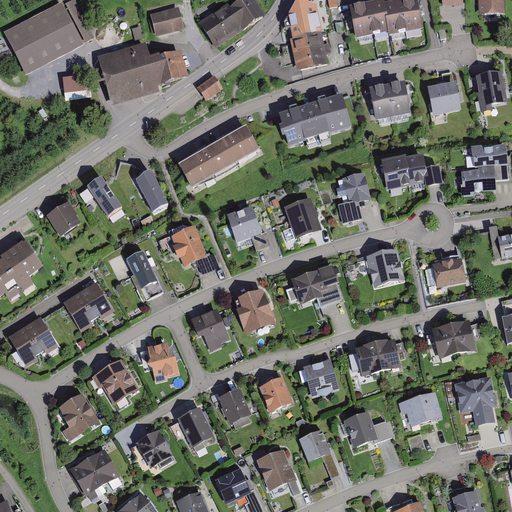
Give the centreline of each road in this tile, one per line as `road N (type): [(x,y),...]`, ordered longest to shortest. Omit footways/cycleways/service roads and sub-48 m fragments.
road 1 (residential): [(125,129),(160,154),(262,103),(436,54),(461,55)]
road 2 (residential): [(205,385),(271,357),(482,305)]
road 3 (residential): [(170,313),(265,270),(415,228)]
road 4 (tertiary): [(125,129),(254,38),(284,0)]
road 5 (residential): [(35,395),(170,313)]
road 6 (residential): [(314,511),(461,459)]
road 7 (tertiary): [(0,217),(125,129)]
road 8 (residential): [(35,395),(67,511)]
